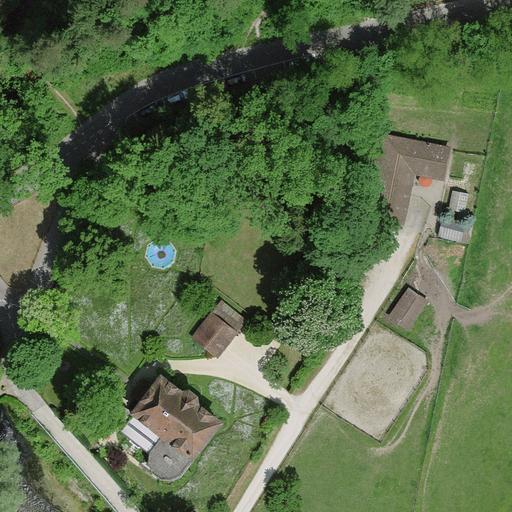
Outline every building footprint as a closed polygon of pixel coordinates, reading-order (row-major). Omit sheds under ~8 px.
[(403,230),(414,176),(443,182),(450,150),(379,135),(361,221),(403,230)] [(468,194),(453,192),(449,211),(464,214),(468,194)] [(467,227),(443,221),(438,238),(462,244),(467,227)] [(428,299),(408,286),(390,315),(410,327),(428,299)] [(247,318),(221,298),(192,336),(218,355),(247,318)] [(176,474),(182,469),(226,414),(161,364),(150,378),(144,373),(129,392),(135,398),(129,405),(164,433),(151,449),(150,456),(152,464),(155,469),(159,473),(164,475),(169,476),(176,474)]
